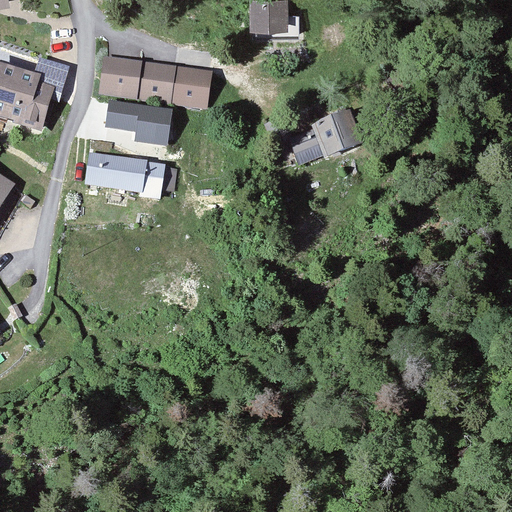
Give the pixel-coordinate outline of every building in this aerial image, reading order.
[(250,0),(251,31),(292,30),(290,0),(250,0)] [(107,56),(100,98),(207,115),(214,74),(107,56)] [(0,122),(51,136),(62,96),(48,92),(51,82),(0,68),(0,122)] [(172,116),(110,106),(106,132),(135,137),(134,145),(167,150),(172,116)] [(314,126),(326,157),(362,143),(349,112),(314,126)] [(92,158),(88,187),(167,200),(172,170),(92,158)] [(0,220),(15,191),(0,183),(0,220)]
